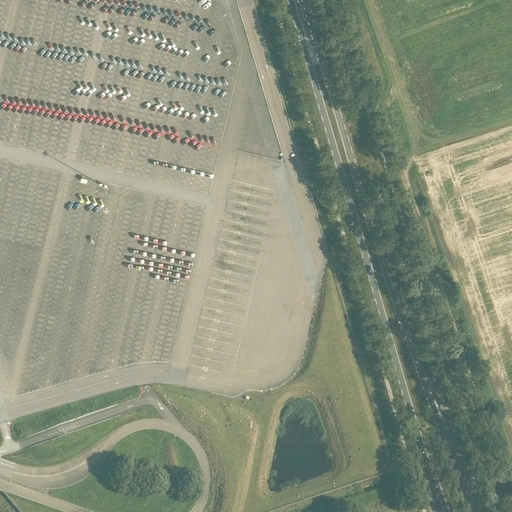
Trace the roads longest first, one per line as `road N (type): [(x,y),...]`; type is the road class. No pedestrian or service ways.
road 1 (primary): [(468,511),(294,0)]
road 2 (primary): [(292,0),(440,511)]
road 3 (track): [(398,159),(511,508)]
